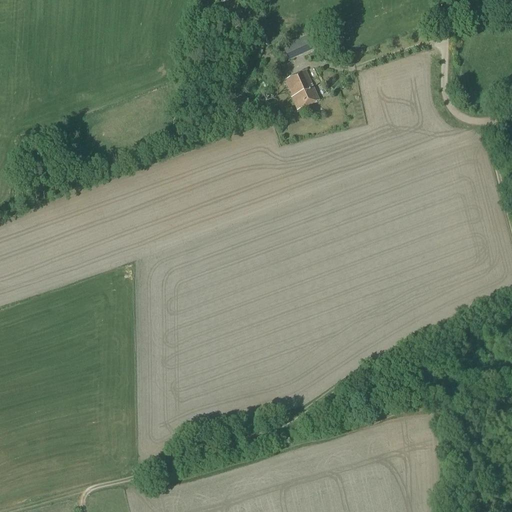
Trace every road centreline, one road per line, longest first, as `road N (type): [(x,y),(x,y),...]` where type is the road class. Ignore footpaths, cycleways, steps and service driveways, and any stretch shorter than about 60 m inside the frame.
road 1 (track): [(138,477),(158,462),(272,429),(399,347),(511,295)]
road 2 (unclassified): [(444,43),(442,90),(457,117),(511,115)]
road 3 (track): [(138,477),(13,511)]
